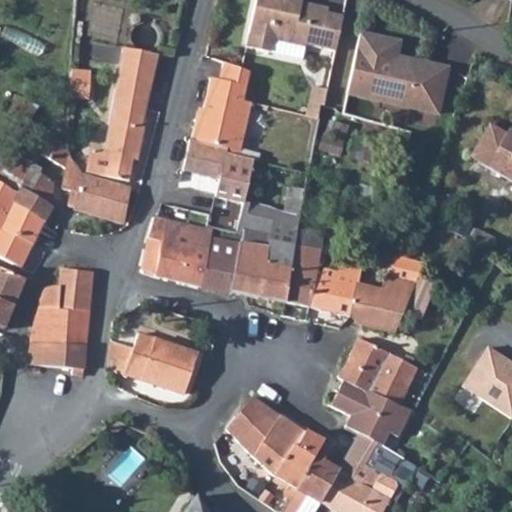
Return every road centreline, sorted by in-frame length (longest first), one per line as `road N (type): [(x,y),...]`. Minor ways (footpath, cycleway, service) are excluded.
road 1 (residential): [(109,284),(130,247),(203,0)]
road 2 (residential): [(109,284),(238,318)]
road 3 (residential): [(90,404),(109,284)]
